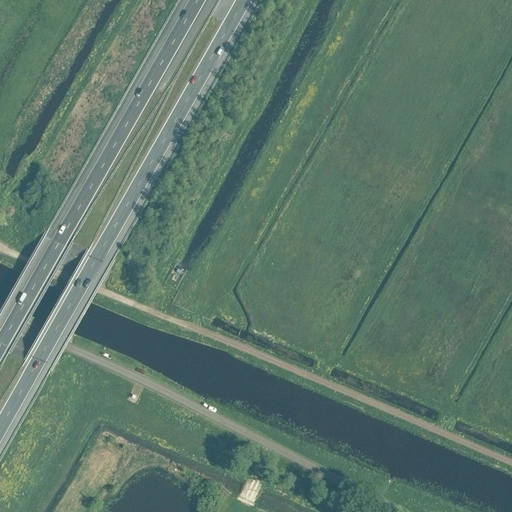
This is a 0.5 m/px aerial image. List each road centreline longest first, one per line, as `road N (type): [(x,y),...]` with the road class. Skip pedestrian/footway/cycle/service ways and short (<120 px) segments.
road 1 (track): [(0,249),(511,463)]
road 2 (motorway): [(0,429),(242,0)]
road 3 (unclassified): [(397,511),(172,397),(0,321)]
road 4 (motorway): [(196,0),(0,346)]
